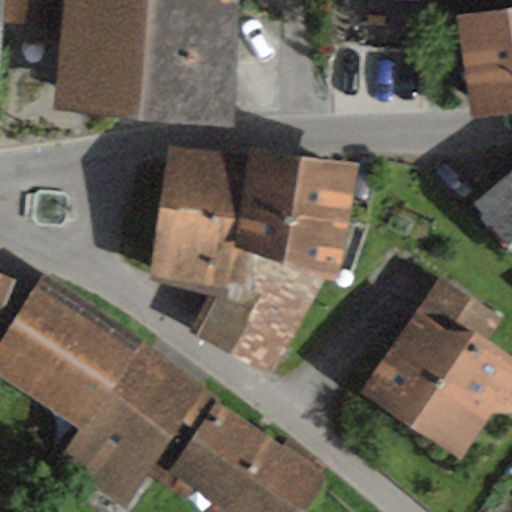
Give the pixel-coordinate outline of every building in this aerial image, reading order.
[(0,0),(0,157),(9,158),(18,0),(0,0)] [(73,0),(20,0),(19,21),(71,25),(73,0)] [(253,0),(77,0),(69,107),(244,121),(253,0)] [(511,5),(468,12),(485,115),(511,110),(511,5)] [(262,143),(261,155),(252,243),(268,248),(356,275),(373,225),(359,222),(368,161),(262,143)] [(177,145),(159,280),(217,293),(199,332),(282,374),(331,278),(267,253),(268,248),(252,243),(261,155),(177,145)] [(511,182),(492,201),(511,223),(511,182)] [(160,198),(129,196),(123,275),(154,278),(160,198)] [(0,344),(27,276),(0,265),(0,344)] [(0,367),(93,426),(150,338),(52,272),(0,356),(0,367)] [(446,277),(370,388),(471,456),(502,410),(511,410),(511,348),(493,335),(505,317),(446,277)] [(227,398),(154,345),(93,426),(65,463),(129,505),(159,473),(195,501),(204,486),(245,511),(315,511),(339,479),(225,400),(227,398)]
